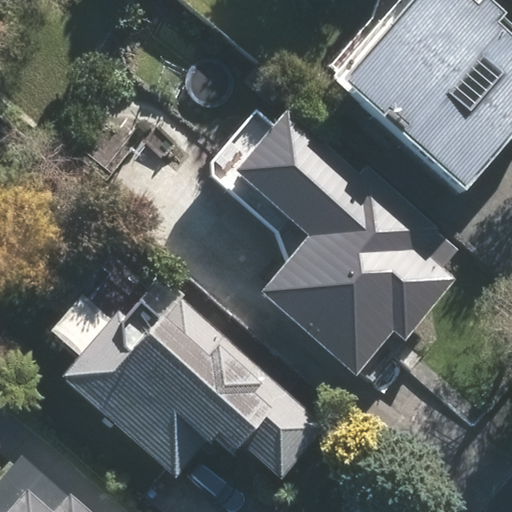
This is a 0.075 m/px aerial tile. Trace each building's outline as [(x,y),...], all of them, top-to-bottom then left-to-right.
[(511,29),(478,0),(401,0),(337,72),(470,190),(511,142),(511,29)] [(361,173),(290,111),(237,171),(311,235),(260,293),(357,377),(396,333),(405,341),(459,278),(447,267),(468,243),(372,160),(361,173)] [(279,482),(333,423),(189,291),(169,313),(141,287),(116,314),(87,287),(51,325),(83,355),(64,375),(178,479),(223,431),(279,482)] [(511,377),(491,357),(446,406),(473,431),(511,389),(511,377)] [(95,511),(27,453),(0,484),(0,511),(95,511)]
